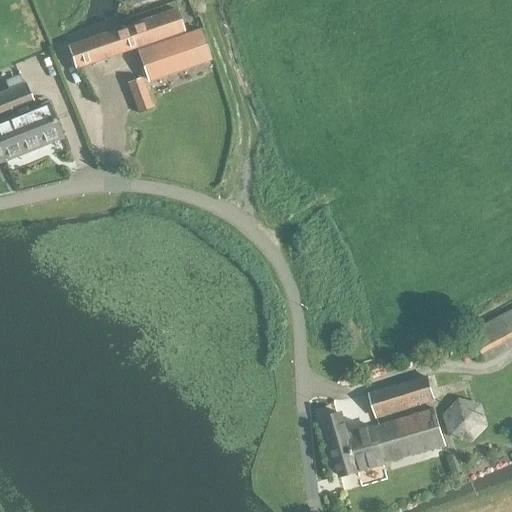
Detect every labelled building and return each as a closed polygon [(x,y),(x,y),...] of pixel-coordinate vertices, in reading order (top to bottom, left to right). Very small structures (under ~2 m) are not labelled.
[(68,47),(75,69),(137,47),(149,82),(209,61),(197,27),(183,32),(176,10),(68,47)] [(130,80),(137,110),(153,106),(146,76),(130,80)] [(8,90),(0,93),(0,149),(4,159),(59,136),(46,104),(14,117),(11,111),(31,103),(30,101),(23,84),(22,85),(18,77),(4,83),(8,90)] [(511,309),(501,315),(465,336),(477,358),(511,338),(511,309)] [(436,400),(428,377),(370,395),(377,418),(436,400)] [(441,415),(468,445),(493,421),(465,392),(441,415)] [(434,408),(347,433),(341,415),(324,421),(340,475),(445,445),(434,408)]
